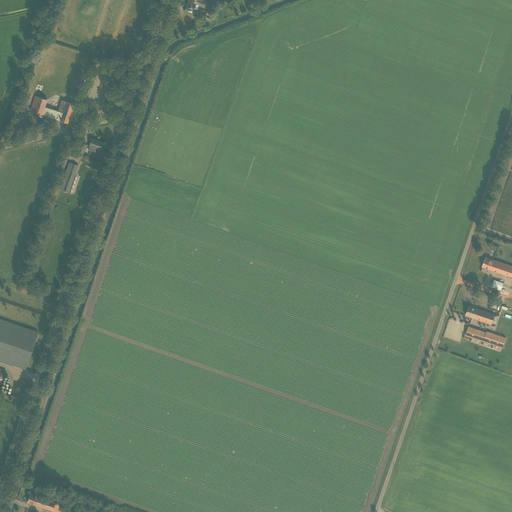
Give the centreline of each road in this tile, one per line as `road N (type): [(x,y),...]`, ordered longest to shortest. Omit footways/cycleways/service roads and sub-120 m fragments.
road 1 (unclassified): [(376,511),(511,118)]
road 2 (tertiary): [(0,501),(128,120)]
road 3 (track): [(139,511),(4,464)]
road 4 (tertiary): [(128,120),(169,0)]
